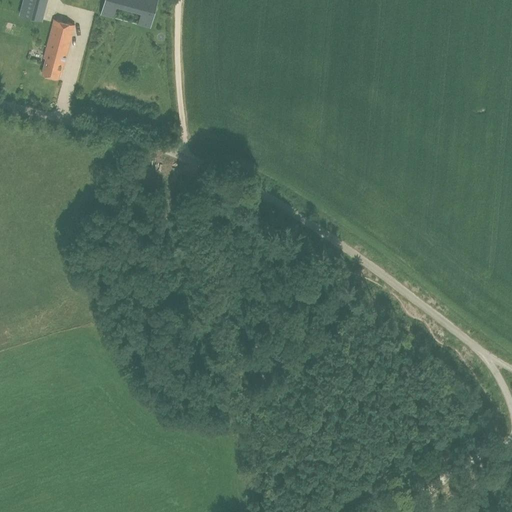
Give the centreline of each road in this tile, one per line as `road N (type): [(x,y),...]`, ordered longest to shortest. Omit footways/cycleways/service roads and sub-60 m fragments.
road 1 (unclassified): [(476,346),(267,196),(169,151),(0,103)]
road 2 (track): [(234,413),(186,158)]
